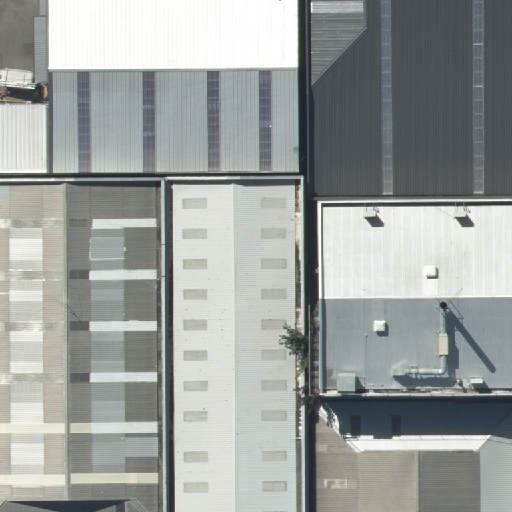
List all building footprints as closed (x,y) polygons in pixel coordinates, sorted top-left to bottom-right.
[(305,0),(44,0),(50,191),(164,188),(305,186),(305,0)] [(511,0),(305,0),(305,186),(306,203),(511,201),(511,0)] [(306,511),(306,403),(306,203),(305,186),(164,188),(165,511),(306,511)] [(0,511),(165,511),(164,188),(50,191),(0,190),(0,511)] [(511,201),(306,203),(306,403),(511,402),(511,201)] [(511,511),(511,402),(306,403),(306,511),(511,511)]
